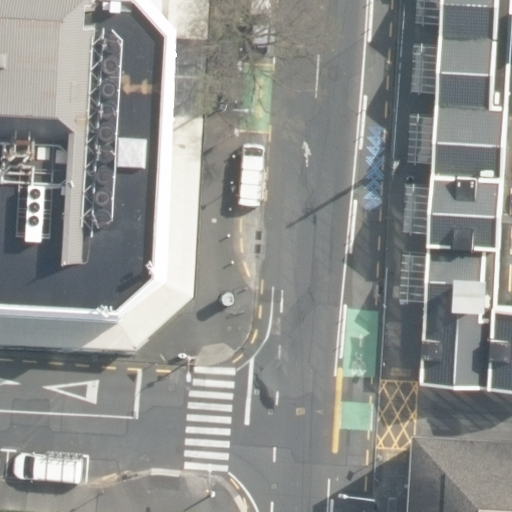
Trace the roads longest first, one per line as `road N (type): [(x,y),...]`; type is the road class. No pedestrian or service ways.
road 1 (secondary): [(301,429),(323,0)]
road 2 (secondary): [(0,410),(301,429)]
